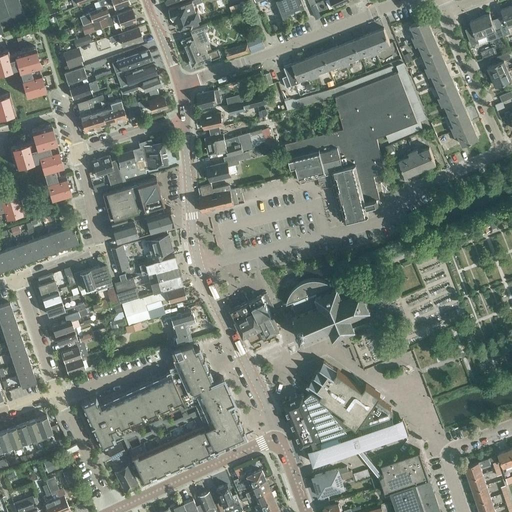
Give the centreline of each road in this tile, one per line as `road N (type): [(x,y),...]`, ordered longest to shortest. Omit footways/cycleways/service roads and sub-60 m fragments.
road 1 (residential): [(181,85),(419,0)]
road 2 (residential): [(394,207),(369,225),(200,269)]
road 3 (residential): [(81,150),(100,251),(19,282)]
road 4 (tertiary): [(280,438),(200,269)]
road 5 (tertiary): [(112,510),(280,438)]
road 6 (tertiary): [(200,269),(184,119)]
road 7 (residential): [(504,153),(448,14)]
road 8 (residential): [(112,510),(55,392)]
road 9 (residential): [(463,511),(445,455),(511,426)]
road 10 (residential): [(394,207),(504,153)]
